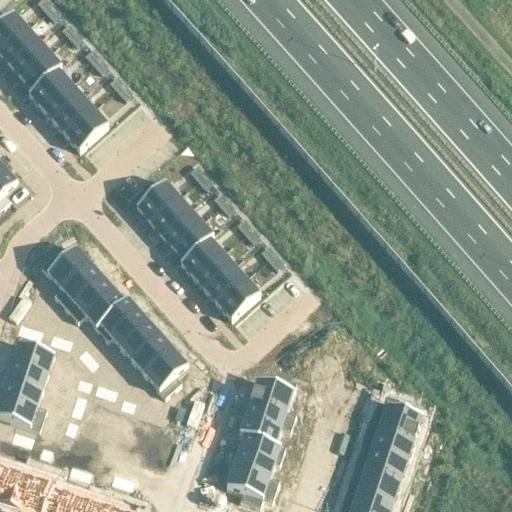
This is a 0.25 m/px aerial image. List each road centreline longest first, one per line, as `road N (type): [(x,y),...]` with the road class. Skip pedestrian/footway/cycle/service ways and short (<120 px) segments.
road 1 (residential): [(183,511),(227,368),(74,199)]
road 2 (motorway): [(272,0),(511,273)]
road 3 (motorway): [(511,172),(358,0)]
